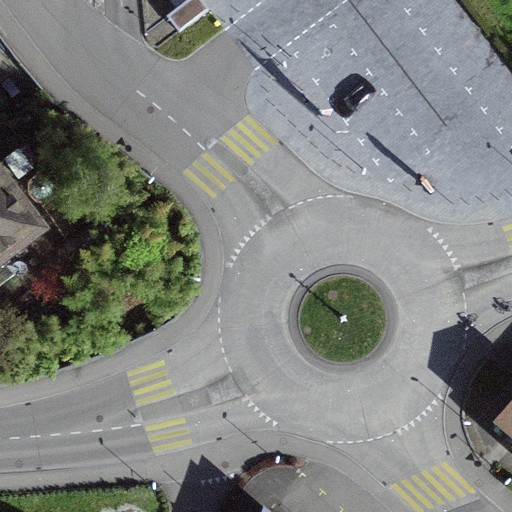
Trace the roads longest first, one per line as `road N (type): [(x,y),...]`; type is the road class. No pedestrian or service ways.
road 1 (secondary): [(218,390),(174,407),(0,437)]
road 2 (residential): [(307,248),(227,156),(168,105)]
road 3 (residential): [(306,0),(168,105)]
road 4 (residential): [(168,105),(83,50),(44,0)]
road 5 (residential): [(379,390),(403,452),(469,511)]
road 6 (secondary): [(417,293),(384,252),(359,242),(307,248)]
road 7 (secondary): [(307,248),(286,263),(263,309),(273,359)]
road 8 (residential): [(192,511),(211,457),(218,390)]
road 9 (secondary): [(273,359),(320,396),(379,390)]
